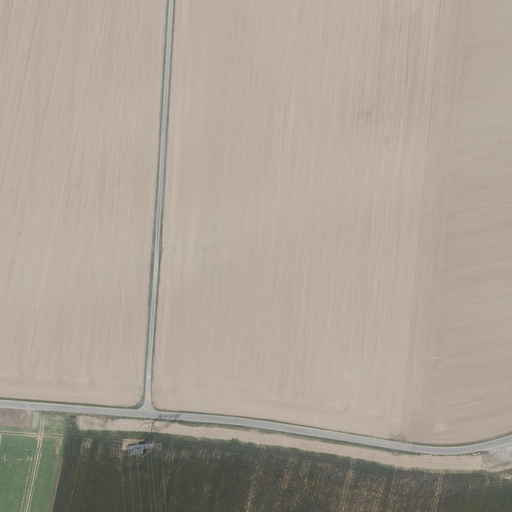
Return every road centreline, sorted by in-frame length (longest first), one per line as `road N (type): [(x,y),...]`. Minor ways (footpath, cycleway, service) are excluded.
road 1 (unclassified): [(0,404),(209,419),(446,451),(511,438)]
road 2 (track): [(149,414),(171,0)]
